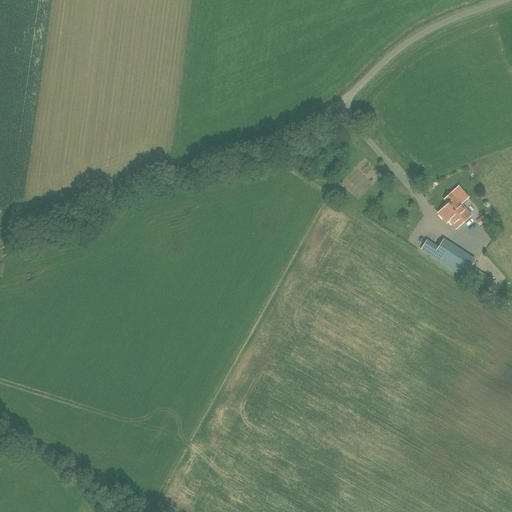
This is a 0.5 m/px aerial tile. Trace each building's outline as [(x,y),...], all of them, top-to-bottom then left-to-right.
[(446,224),(449,221),(456,229),(471,216),(461,204),(462,204),(452,193),(444,200),(448,204),(437,214),(446,224)] [(482,216),(476,221),(480,226),(486,221),(482,216)] [(470,257),(444,240),(433,257),(464,277),(475,260),(470,257)] [(426,252),(431,244),(427,241),(421,250),(426,252)] [(487,277),(485,281),(471,272),(467,279),(489,293),(496,283),(487,277)]
